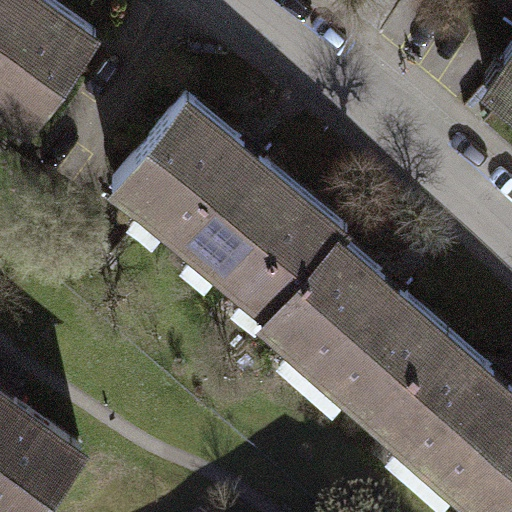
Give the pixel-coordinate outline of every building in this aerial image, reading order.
[(99,32),(53,0),(0,0),(0,94),(36,120),(99,32)] [(511,38),(485,80),(511,97),(511,38)] [(116,170),(271,303),(339,225),(341,222),(186,88),(116,170)] [(511,479),(511,372),(339,225),(271,303),(259,317),(485,511),(511,479)] [(21,511),(72,444),(0,390),(0,511),(21,511)]
